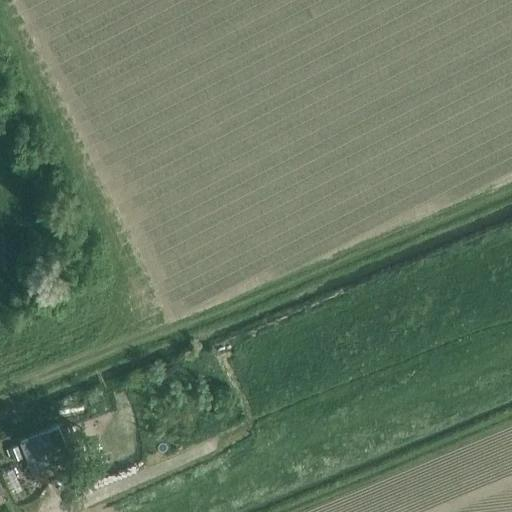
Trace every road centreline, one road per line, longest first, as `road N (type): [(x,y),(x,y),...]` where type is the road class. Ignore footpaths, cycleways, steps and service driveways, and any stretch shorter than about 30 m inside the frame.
road 1 (track): [(511,188),(108,351)]
road 2 (residential): [(55,511),(219,442)]
